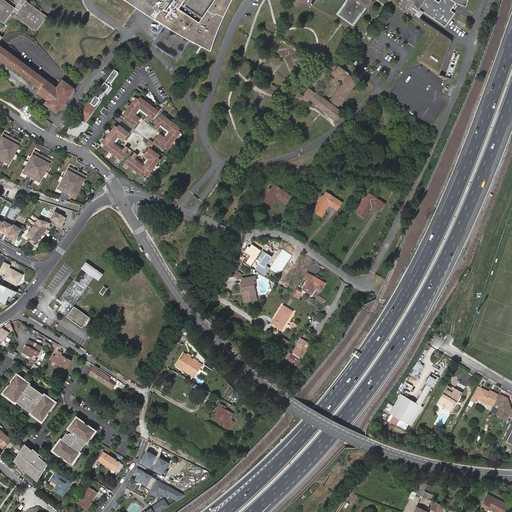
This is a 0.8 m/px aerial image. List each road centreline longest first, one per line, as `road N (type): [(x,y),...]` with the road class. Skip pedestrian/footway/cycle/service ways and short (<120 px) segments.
road 1 (tertiary): [(511,475),(398,456),(288,403),(190,309),(120,195)]
road 2 (motorway): [(276,488),(338,422),(419,305),(511,97)]
road 3 (motorway): [(511,42),(421,264),(364,360),(310,427)]
road 4 (residential): [(120,195),(234,233),(283,235),(366,283)]
road 5 (residential): [(0,106),(83,153),(120,195)]
road 6 (residential): [(14,310),(140,388)]
road 7 (motorway): [(310,427),(298,427),(207,511)]
road 8 (residential): [(103,511),(141,443),(140,388)]
road 9 (motorway): [(310,427),(224,511)]
